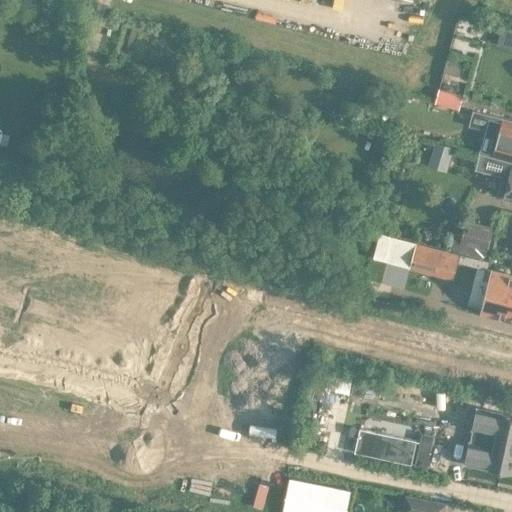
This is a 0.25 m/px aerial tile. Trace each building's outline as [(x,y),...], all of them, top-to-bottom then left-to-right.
[(511,27),(500,25),(496,40),(511,44),(511,27)] [(318,77),(320,72),(316,68),(312,67),(307,68),(306,73),(309,77),(314,78),(318,77)] [(461,94),(438,88),(434,101),(457,107),(461,94)] [(511,118),(487,112),(470,108),(467,124),(483,127),(476,151),(511,160),(511,118)] [(434,140),(430,152),(449,157),(452,146),(434,140)] [(511,167),(510,167),(502,196),(511,198),(511,167)] [(465,219),(460,241),(485,247),(491,226),(465,219)] [(378,232),(372,256),(385,260),(392,235),(378,232)] [(408,240),(393,236),(390,247),(404,251),(408,240)] [(450,277),(457,252),(413,241),(407,266),(450,277)] [(0,309),(5,310),(3,319),(7,321),(10,312),(79,330),(78,335),(128,348),(145,284),(118,277),(115,287),(0,257),(0,309)] [(511,274),(491,269),(480,310),(511,318),(511,274)] [(215,365),(212,377),(253,386),(258,364),(279,370),(283,356),(246,347),(244,359),(220,354),(217,366),(215,365)] [(212,388),(209,401),(232,406),(229,419),(266,427),(269,413),(247,408),(253,386),(212,377),(209,388),(212,388)] [(0,423),(0,442),(4,428),(25,433),(33,401),(10,395),(3,425),(0,423)] [(33,401),(25,433),(47,439),(42,460),(56,463),(62,439),(49,436),(57,406),(48,404),(48,403),(33,400),(33,401)] [(468,440),(464,461),(510,471),(511,463),(511,414),(476,406),(471,427),(475,428),(472,441),(468,440)] [(346,432),(355,434),(357,426),(348,424),(346,432)] [(357,426),(355,434),(352,449),(409,461),(414,438),(357,426)] [(420,431),(413,463),(425,466),(432,433),(420,431)] [(286,477),(283,490),(279,511),(345,511),(350,489),(286,477)] [(404,493),(401,510),(408,511),(442,511),(444,502),(404,493)]
